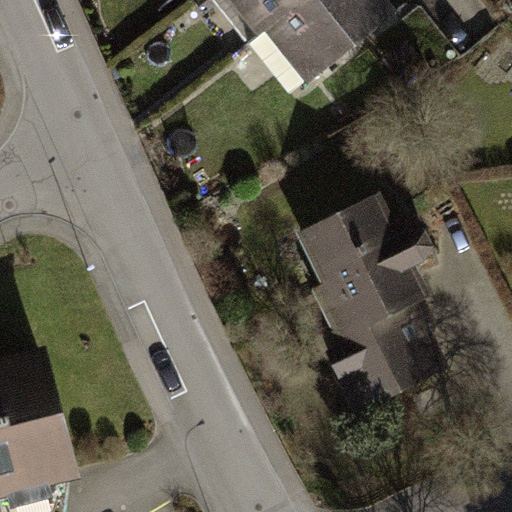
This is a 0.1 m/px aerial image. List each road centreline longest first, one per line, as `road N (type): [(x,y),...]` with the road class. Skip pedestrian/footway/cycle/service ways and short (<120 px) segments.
road 1 (residential): [(265,511),(76,149)]
road 2 (residential): [(76,149),(15,0)]
